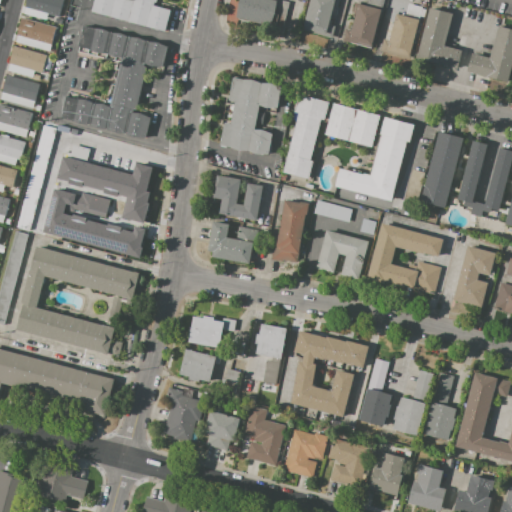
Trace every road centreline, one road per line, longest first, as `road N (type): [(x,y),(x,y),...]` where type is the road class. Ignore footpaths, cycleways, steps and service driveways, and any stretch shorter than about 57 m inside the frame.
road 1 (residential): [(212,0),(175,271),(111,511)]
road 2 (residential): [(511,349),(175,271)]
road 3 (residential): [(320,511),(0,429)]
road 4 (residential): [(511,119),(301,61),(201,45)]
